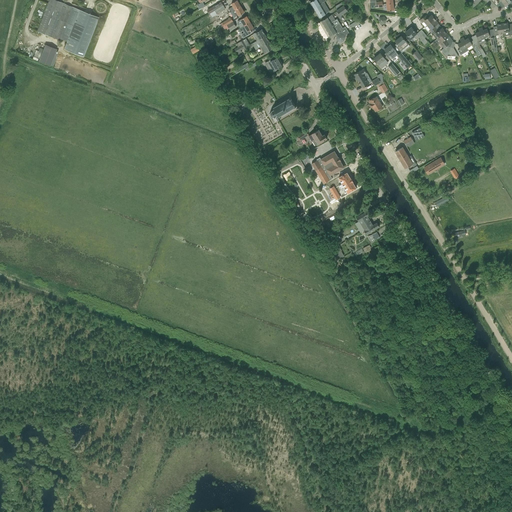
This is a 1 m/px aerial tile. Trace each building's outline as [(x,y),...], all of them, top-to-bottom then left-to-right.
[(64,48),(84,56),(99,17),(54,0),(49,0),(37,31),(60,40),(60,39),(67,41),(64,48)] [(233,6),(229,9),(231,12),(241,6),(237,0),(236,0),(235,1),(234,2),(231,3),(233,6)] [(213,7),(207,10),(209,14),(212,12),(215,11),(223,5),(221,2),(213,7)] [(313,8),(319,17),(330,11),(324,2),(313,8)] [(223,5),(215,11),(212,12),(214,16),(225,9),(223,5)] [(347,10),(345,6),(344,5),(337,10),(341,15),(347,10)] [(231,12),(230,12),(234,18),(238,15),(238,16),(241,14),(242,14),(242,13),(244,12),(241,6),(231,12)] [(337,19),(335,20),(332,15),(321,21),(330,36),(335,33),(337,36),(336,38),(338,41),(341,42),(344,40),(345,37),(350,34),(345,26),(342,28),(337,19)] [(424,21),(427,25),(436,18),(435,17),(434,17),(435,17),(434,18),(431,15),(428,18),(426,15),(421,20),(423,22),(424,21)] [(242,22),(238,24),(240,28),(243,26),(250,22),(247,16),(244,17),(243,18),(241,19),(242,22)] [(222,23),(224,26),(233,21),(231,18),(222,23)] [(429,30),(431,32),(439,25),(438,23),(436,20),(437,19),(437,20),(437,19),(436,18),(427,25),(428,26),(425,28),(428,31),(429,30)] [(224,26),(223,27),(225,30),(229,28),(232,27),(233,29),(236,27),(233,21),(224,26)] [(240,28),(238,29),(240,32),(243,31),(244,32),(241,34),(243,38),(252,33),(250,30),(254,28),(250,22),(243,26),(240,28)] [(502,24),(504,33),(504,36),(511,34),(511,25),(511,24),(508,24),(508,23),(502,24)] [(504,33),(502,24),(497,25),(497,26),(493,27),(495,36),(499,35),(498,34),(504,33)] [(431,32),(433,35),(437,39),(438,38),(446,31),(445,29),(444,31),(442,28),(440,29),(438,27),(440,26),(439,25),(431,32)] [(416,39),(418,37),(419,36),(417,34),(417,33),(412,27),(405,32),(408,35),(407,37),(410,41),(415,37),(416,39)] [(482,27),(480,28),(484,38),(490,36),(487,28),(483,30),(482,27)] [(486,42),(484,38),(480,28),(478,29),(479,31),(475,33),(480,44),(486,42)] [(262,30),(262,29),(255,32),(255,33),(253,34),(257,41),(259,39),(265,35),(264,33),(265,33),(263,29),(262,30)] [(449,53),(451,47),(447,46),(449,44),(445,39),(448,36),(448,37),(449,36),(448,36),(449,36),(446,33),(448,32),(446,31),(438,38),(441,42),(440,43),(444,48),(447,51),(444,54),(447,57),(449,53)] [(260,47),(269,42),(268,40),(269,39),(267,36),(266,36),(265,35),(259,39),(257,41),(260,47)] [(400,51),(405,47),(408,44),(401,36),(395,41),(397,43),(395,45),(400,51)] [(419,38),(424,44),(427,42),(424,38),(423,36),(422,36),(419,38)] [(463,37),(461,39),(468,50),(473,47),(471,45),(472,45),(468,38),(465,40),(463,37)] [(458,44),(461,49),(458,50),(460,55),(468,50),(461,39),(460,40),(461,42),(458,44)] [(238,47),(235,49),(237,52),(240,50),(244,49),(247,47),(243,40),(242,40),(240,42),(239,43),(236,44),(238,47)] [(267,52),(273,48),(272,46),(273,46),(271,42),(270,42),(269,42),(260,47),(264,53),(266,52),(267,52)] [(38,61),(50,66),(57,49),(45,44),(38,61)] [(390,60),(392,58),(393,58),(398,54),(398,53),(395,50),(396,50),(391,44),(388,47),(387,46),(384,49),(385,51),(386,51),(387,52),(385,54),(385,53),(385,54),(390,60)] [(417,51),(413,54),(418,61),(418,60),(422,57),(417,51)] [(401,52),(398,55),(403,61),(402,62),(404,65),(405,65),(407,67),(411,64),(401,52)] [(381,69),(388,63),(386,60),(385,59),(380,53),(374,58),(376,60),(375,61),(376,61),(378,63),(377,64),(381,69)] [(275,69),(283,65),(278,57),(271,61),(270,60),(268,61),(267,61),(267,62),(265,63),(269,70),(271,73),(276,70),(275,69)] [(392,63),(388,66),(395,75),(399,71),(392,63)] [(236,74),(245,68),(244,65),(235,70),(236,74)] [(358,80),(363,88),(369,84),(363,74),(366,73),(364,69),(361,70),(353,75),(354,76),(354,75),(353,75),(356,74),(359,79),(358,80)] [(491,71),(495,79),(500,76),(495,69),(491,71)] [(378,78),(372,81),(375,86),(378,84),(381,82),(382,82),(383,81),(382,75),(381,73),(377,76),(378,78)] [(381,82),(378,84),(379,86),(379,87),(382,93),(388,90),(384,84),(382,85),(381,82)] [(280,119),(281,119),(280,118),(279,117),(280,116),(279,116),(283,114),(284,114),(283,113),(284,113),(284,114),(287,113),(287,112),(287,111),(287,112),(288,112),(288,111),(291,109),(291,110),(292,109),(295,107),(296,107),(296,106),(296,105),(295,106),(294,103),(293,101),(293,100),(292,100),(291,98),(291,97),(290,96),(290,97),(289,97),(289,98),(286,100),(286,99),(285,99),(286,100),(282,102),(282,101),(281,102),(282,102),(281,103),(281,102),(278,103),(278,104),(277,104),(277,105),(274,107),(274,106),(273,107),(273,108),(274,108),(274,109),(272,110),(271,110),(272,111),(270,113),(270,114),(272,116),(271,116),(272,117),(275,122),(277,120),(278,120),(280,119)] [(373,107),(376,111),(382,107),(376,97),(369,101),(371,103),(370,103),(372,107),(373,107)] [(412,132),(413,135),(417,141),(425,136),(419,128),(412,132)] [(322,135),(319,129),(308,136),(312,141),(315,145),(327,138),(324,134),(322,135)] [(299,140),(304,137),(308,135),(306,131),(294,138),(295,140),(298,139),(299,140)] [(411,137),(403,141),(407,147),(410,145),(411,146),(415,143),(411,137)] [(402,147),(395,151),(398,156),(405,168),(413,164),(402,147)] [(334,151),(321,159),(320,158),(312,163),(324,184),(332,179),(330,175),(344,167),(340,161),(341,160),(339,157),(338,157),(334,151)] [(439,161),(442,160),(441,158),(424,168),(426,172),(427,171),(428,173),(441,166),(439,161)] [(348,193),(356,188),(353,181),(351,178),(351,179),(347,172),(339,177),(342,183),(338,185),(341,189),(342,188),(344,191),(346,189),(348,193)] [(334,186),(330,189),(335,199),(336,200),(340,197),(334,186)] [(359,221),(368,216),(372,214),(369,209),(356,217),(359,221)] [(364,230),(373,225),(371,221),(370,219),(368,216),(359,221),(364,230)] [(366,234),(379,226),(377,222),(373,225),(364,230),(366,234)] [(371,242),(375,240),(380,237),(377,232),(372,235),(368,236),(371,242)] [(326,247),(322,249),(324,254),(329,251),(332,249),(333,249),(338,245),(336,243),(336,241),(330,244),(326,247)]
